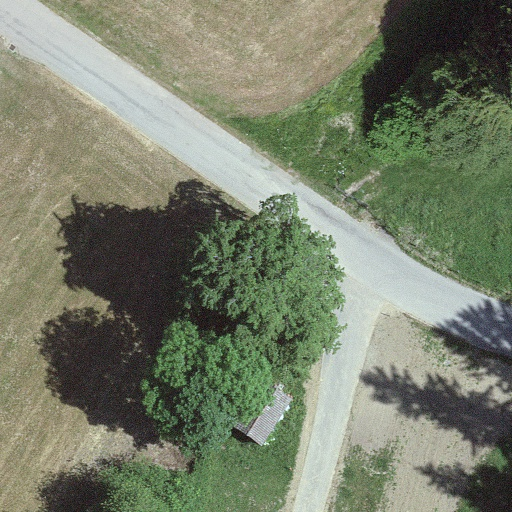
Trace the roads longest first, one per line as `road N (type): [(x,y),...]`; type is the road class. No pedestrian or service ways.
road 1 (unclassified): [(511,323),(483,320),(274,200),(0,9)]
road 2 (track): [(274,200),(294,397),(281,511)]
